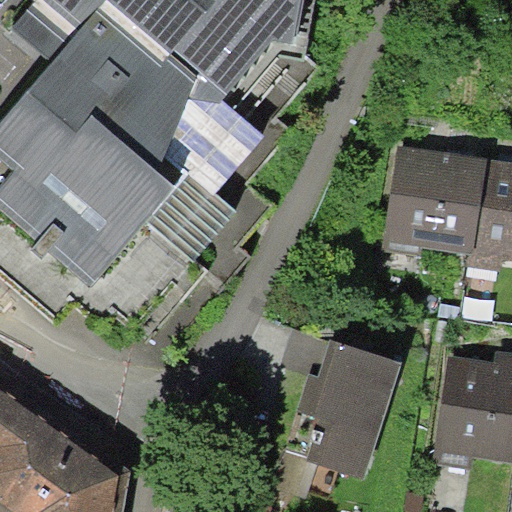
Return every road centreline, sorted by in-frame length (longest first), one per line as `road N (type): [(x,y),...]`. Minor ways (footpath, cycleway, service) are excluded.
road 1 (residential): [(157,393),(185,382),(226,339),(304,204),(392,0)]
road 2 (residential): [(157,393),(128,389),(0,331)]
road 3 (residential): [(140,511),(157,393)]
